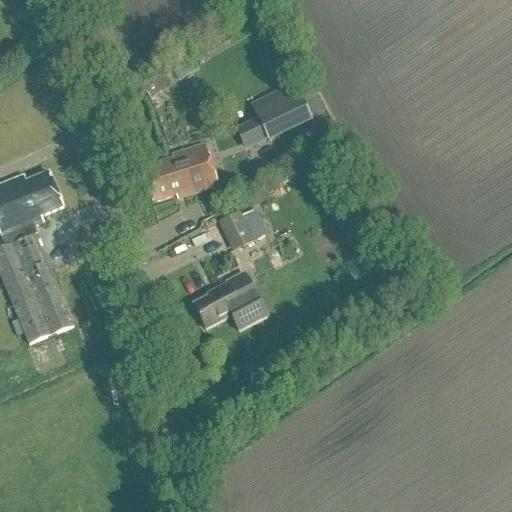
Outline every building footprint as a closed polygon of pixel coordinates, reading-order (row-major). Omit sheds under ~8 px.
[(257,124),(267,143),(311,121),(297,93),(252,114),(257,124)] [(141,176),(151,207),(175,199),(176,203),(217,190),(203,148),(171,158),(172,161),(158,166),(159,170),(141,176)] [(22,178),(0,187),(0,238),(5,250),(0,252),(0,281),(28,348),(72,329),(30,230),(42,225),(40,220),(62,211),(48,176),(25,186),(22,178)] [(267,239),(255,213),(243,219),(241,215),(220,225),(234,254),(267,239)] [(239,275),(227,282),(241,308),(253,302),(239,275)] [(227,287),(215,293),(217,296),(192,309),(204,333),(242,314),(227,287)] [(312,341),(318,350),(328,343),(322,334),(312,341)]
